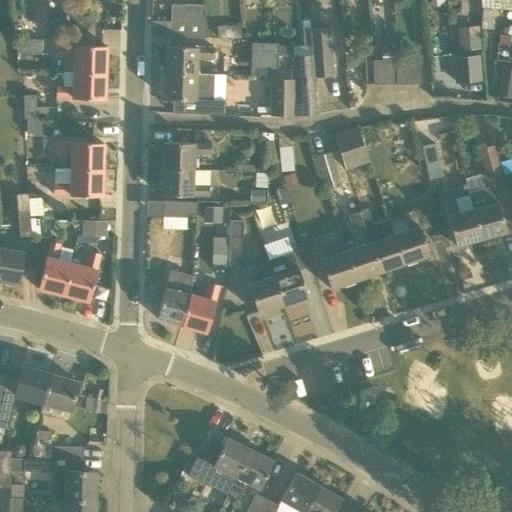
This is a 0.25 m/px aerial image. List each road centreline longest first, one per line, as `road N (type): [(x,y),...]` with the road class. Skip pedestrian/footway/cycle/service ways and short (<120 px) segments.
road 1 (unknown): [(511,112),(466,106),(361,113),(314,131),(133,131)]
road 2 (residential): [(127,355),(137,0)]
road 3 (residential): [(225,388),(511,299)]
road 4 (residential): [(443,511),(225,388)]
road 5 (residential): [(123,511),(127,355)]
road 6 (residential): [(127,355),(0,317)]
